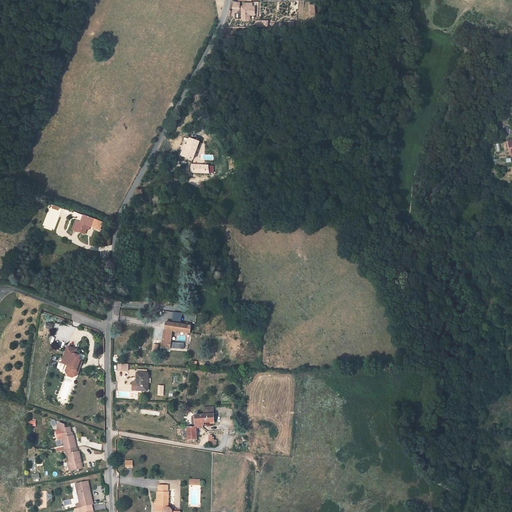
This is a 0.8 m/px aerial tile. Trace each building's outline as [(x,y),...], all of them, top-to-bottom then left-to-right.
[(249,15),(254,14),(254,6),(251,6),(251,3),(243,3),(243,7),(242,7),(242,19),(249,19),(249,15)] [(199,142),(190,139),(183,157),(193,160),(199,142)] [(86,229),(87,226),(89,227),(99,231),(102,223),(74,212),(73,216),(79,218),(77,222),(74,230),(84,235),(86,229)] [(180,322),(181,313),(172,312),(171,321),(180,322)] [(166,322),(162,348),(167,349),(170,349),(188,350),(188,344),(171,342),(172,331),(184,332),(184,334),(190,335),(191,326),(166,322)] [(67,347),(62,363),(68,365),(69,366),(67,371),(69,375),(73,376),(76,375),(78,369),(77,368),(80,361),(78,360),(77,360),(78,356),(75,355),(77,350),(67,347)] [(69,366),(68,365),(66,371),(68,376),(73,378),(77,375),(82,362),(80,361),(77,368),(78,369),(76,375),(73,376),(69,375),(67,371),(69,366)] [(136,393),(136,391),(147,391),(147,383),(150,383),(151,379),(147,379),(148,374),(147,374),(147,371),(137,370),(136,383),(132,383),(132,393),(136,393)] [(214,424),(213,408),(213,407),(203,408),(204,415),(194,416),(194,417),(195,427),(193,427),(187,428),(188,440),(197,440),(196,436),(196,431),(196,428),(203,428),(203,426),(206,425),(205,423),(211,422),(211,424),(214,424)] [(65,448),(65,450),(76,448),(74,436),(72,436),(70,428),(65,429),(64,425),(59,423),(57,427),(58,430),(56,431),(58,440),(63,439),(65,448)] [(209,436),(208,445),(216,446),(217,441),(213,441),(214,438),(212,438),(212,436),(209,436)] [(80,462),(81,462),(79,452),(78,452),(77,448),(76,448),(65,450),(66,455),(68,454),(69,462),(71,471),(82,469),(80,462)] [(92,505),(93,505),(90,493),(89,493),(89,491),(90,491),(88,482),(76,484),(78,494),(79,493),(82,507),(92,505)] [(171,511),(172,510),(171,509),(170,508),(169,508),(168,508),(168,493),(167,493),(168,486),(159,486),(159,492),(158,492),(157,503),(156,503),(156,510),(160,510),(160,511),(164,511),(163,511),(171,511)]
